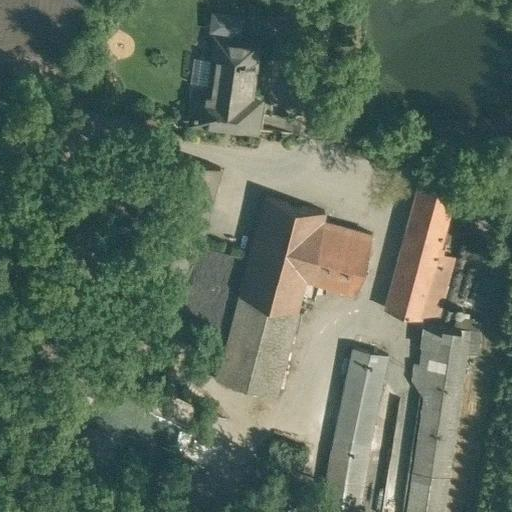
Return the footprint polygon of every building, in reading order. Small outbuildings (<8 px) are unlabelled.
[(258,44),(216,38),(213,59),(217,59),(208,125),(255,132),(260,102),(250,100),(258,44)] [(220,169),(173,157),(153,235),(200,247),(220,169)] [(158,173),(95,163),(89,195),(152,205),(158,173)] [(457,185),(422,176),(406,235),(441,244),(457,185)] [(325,213),(266,197),(240,296),(298,312),(305,281),(320,222),(322,222),(325,213)] [(322,222),(320,222),(305,281),(357,295),(372,236),(322,222)] [(406,235),(386,310),(435,324),(436,324),(454,257),(438,253),(441,244),(406,235)] [(298,312),(240,296),(218,381),(275,397),(298,312)] [(436,324),(435,324),(407,511),(443,511),(470,329),(436,324)] [(387,356),(354,349),(335,436),(322,511),(357,511),(369,443),(387,356)]
